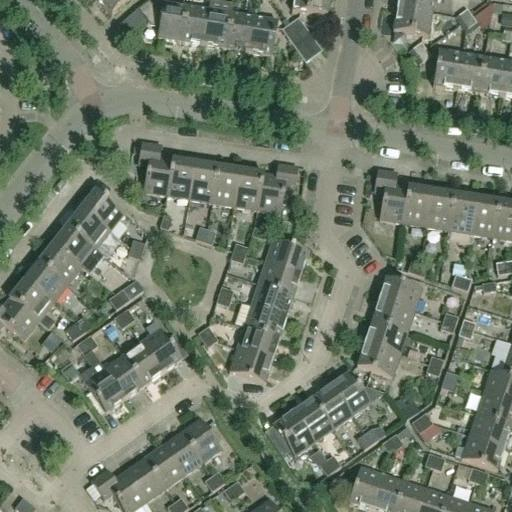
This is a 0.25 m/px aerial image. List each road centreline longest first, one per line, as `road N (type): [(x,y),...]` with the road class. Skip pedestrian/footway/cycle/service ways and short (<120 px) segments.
road 1 (residential): [(84,461),(193,387),(256,408),(316,368),(345,277),(319,238),(330,169)]
road 2 (residential): [(0,278),(94,159),(126,137),(330,169)]
road 3 (residential): [(342,92),(132,62),(67,0)]
road 4 (tertiary): [(335,132),(146,103),(103,107)]
road 5 (tertiary): [(511,160),(335,132)]
road 6 (tertiary): [(0,216),(68,132),(103,107)]
road 7 (residential): [(103,107),(6,0)]
